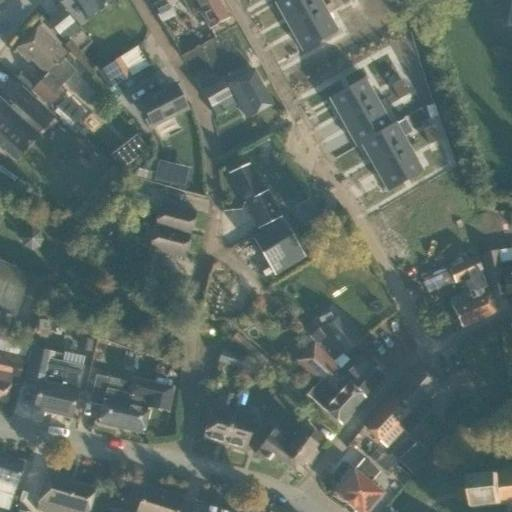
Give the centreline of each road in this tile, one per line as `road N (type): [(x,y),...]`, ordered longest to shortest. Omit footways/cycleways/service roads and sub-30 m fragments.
road 1 (residential): [(185,468),(190,330),(212,217),(208,138),(138,0)]
road 2 (residential): [(231,0),(428,351)]
road 3 (residential): [(294,499),(356,416),(428,351)]
road 4 (unclassified): [(0,426),(185,468)]
